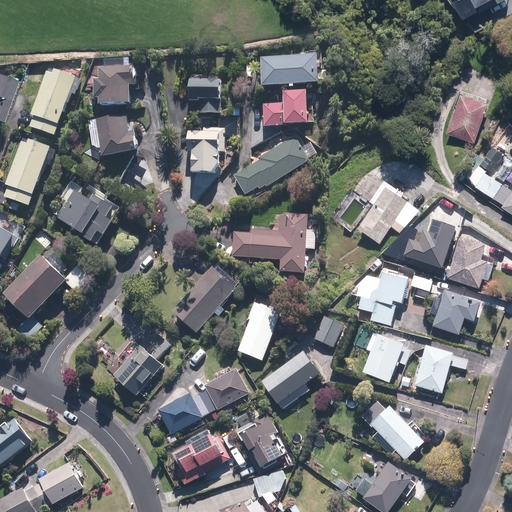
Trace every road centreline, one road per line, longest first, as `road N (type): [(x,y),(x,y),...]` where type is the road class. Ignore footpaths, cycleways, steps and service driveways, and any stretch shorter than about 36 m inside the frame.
road 1 (residential): [(171,226),(53,353),(35,387)]
road 2 (residential): [(35,387),(110,434),(130,459),(150,511)]
road 3 (residential): [(463,511),(511,374)]
